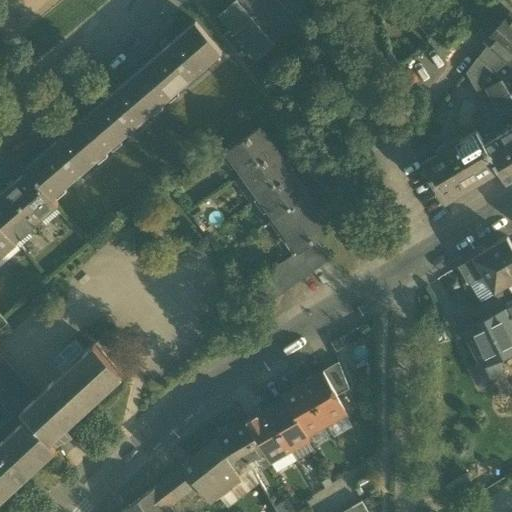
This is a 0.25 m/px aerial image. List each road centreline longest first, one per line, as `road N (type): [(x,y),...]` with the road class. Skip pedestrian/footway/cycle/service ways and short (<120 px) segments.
road 1 (residential): [(84,511),(235,369),(511,206)]
road 2 (residential): [(19,117),(150,0)]
